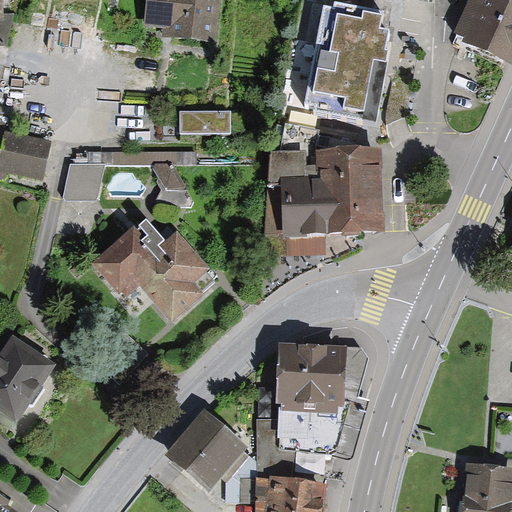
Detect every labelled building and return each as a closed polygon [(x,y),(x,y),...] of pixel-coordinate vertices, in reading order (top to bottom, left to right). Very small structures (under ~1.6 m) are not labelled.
[(215,53),(218,6),(199,4),(199,0),(147,0),(145,37),(168,39),(167,49),(215,53)] [(418,0),(384,0),(412,13),(418,0)] [(479,0),(458,49),(510,72),(511,67),(511,0),(489,0),(488,2),(482,0),(479,0)] [(309,104),(364,127),(405,32),(350,9),(309,104)] [(13,30),(0,30),(0,32),(0,36),(0,35),(0,52),(13,52),(13,30)] [(0,180),(43,189),(51,151),(6,142),(0,173),(0,180)] [(379,244),(380,158),(262,158),(261,266),(331,266),(331,244),(379,244)] [(145,214),(191,217),(198,211),(169,173),(149,174),(163,201),(156,205),(145,214)] [(94,208),(99,174),(67,174),(62,208),(94,208)] [(145,224),(92,272),(119,302),(125,296),(131,303),(140,296),(170,329),(200,301),(191,291),(207,276),(173,239),(165,246),(145,224)] [(42,391),(51,377),(2,347),(0,349),(0,430),(10,436),(24,413),(35,420),(50,396),(42,391)] [(347,353),(279,350),(276,410),(281,411),(280,416),(338,419),(338,414),(344,414),(347,353)] [(248,451),(204,414),(166,461),(209,497),(248,451)] [(511,511),(511,473),(467,468),(462,511),(511,511)] [(252,511),(318,511),(321,491),(255,484),(252,511)]
